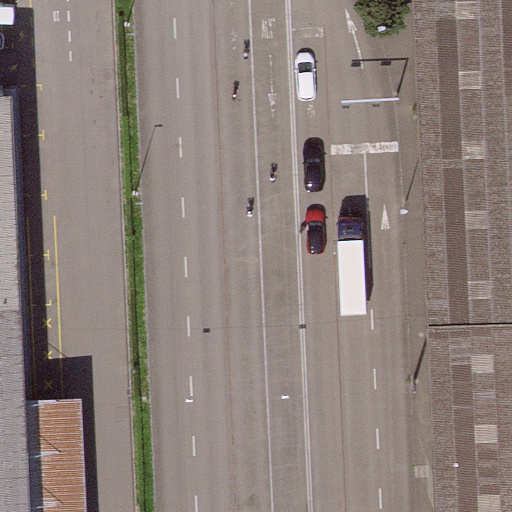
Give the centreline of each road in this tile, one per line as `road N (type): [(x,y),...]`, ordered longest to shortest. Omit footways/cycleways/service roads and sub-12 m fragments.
road 1 (secondary): [(357,511),(337,110),(321,0)]
road 2 (secondary): [(172,0),(197,511)]
